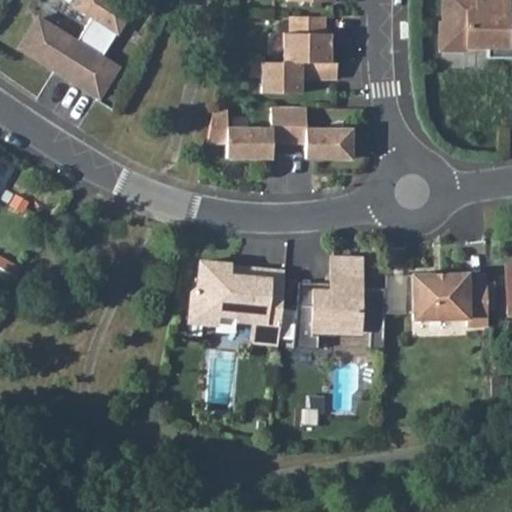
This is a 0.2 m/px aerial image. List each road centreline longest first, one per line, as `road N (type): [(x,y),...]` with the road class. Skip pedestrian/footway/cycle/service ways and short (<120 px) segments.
road 1 (residential): [(0,109),(97,170),(191,209),(298,218),(381,201)]
road 2 (residential): [(379,0),(382,90),(398,161)]
